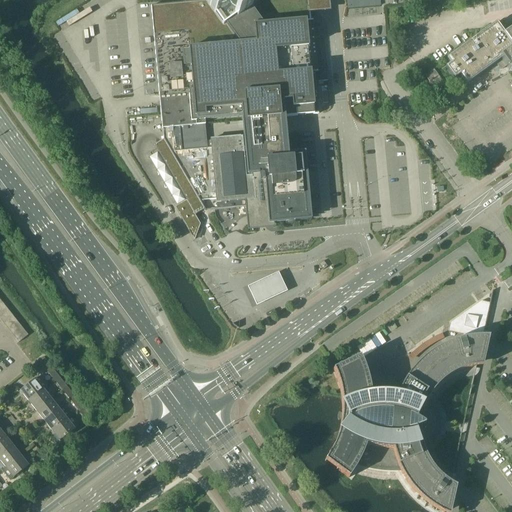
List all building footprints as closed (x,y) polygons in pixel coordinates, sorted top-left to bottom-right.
[(203,0),(205,1),(151,6),(152,14),(154,36),(153,36),(162,129),(163,140),(165,143),(194,192),(215,191),(216,200),(215,200),(215,201),(216,201),(216,203),(217,209),(214,210),(215,210),(246,207),(245,207),(244,201),(253,200),(254,210),(256,210),(255,213),(261,216),(264,209),(267,209),(266,204),(270,203),(272,220),(307,217),(301,157),(284,159),(282,134),(281,118),(318,115),(314,73),(317,73),(312,21),(309,21),(308,13),(308,9),(311,9),(310,2),(310,1),(307,1),(307,0),(203,0)] [(130,18),(107,20),(110,51),(121,50),(124,91),(156,88),(152,47),(133,49),(130,18)] [(452,63),(445,68),(454,80),(461,75),(467,83),(500,59),(502,62),(497,65),(500,71),(506,67),(509,70),(511,69),(511,70),(511,30),(505,36),(497,24),(493,27),(489,30),(453,56),(449,59),(452,63)] [(438,76),(434,70),(425,76),(430,83),(438,76)] [(159,142),(154,145),(186,200),(175,207),(194,240),(199,228),(192,217),(200,213),(203,211),(206,211),(202,201),(215,200),(216,200),(215,191),(194,192),(165,143),(163,140),(159,142)] [(322,271),(327,268),(323,262),(318,265),(322,271)] [(283,286),(277,276),(271,279),(259,285),(250,289),(252,293),(258,304),(265,300),(276,294),(285,290),(283,286)] [(466,339),(466,338),(466,339),(466,340),(465,340),(470,364),(473,363),(476,364),(475,368),(476,368),(483,336),(484,331),(493,292),(493,291),(492,291),(489,303),(482,302),(481,302),(480,302),(451,323),(450,324),(448,332),(456,334),(463,335),(463,336),(462,336),(463,337),(464,339),(466,339)] [(5,308),(0,311),(0,319),(9,312),(5,308)] [(0,319),(4,324),(13,317),(9,312),(0,319)] [(4,324),(7,329),(17,322),(13,317),(4,324)] [(7,329),(11,334),(20,326),(17,322),(7,329)] [(11,334),(13,336),(15,339),(24,331),(20,326),(11,334)] [(24,331),(15,339),(18,343),(28,336),(24,331)] [(328,456),(324,461),(348,479),(352,473),(356,467),(358,463),(368,465),(378,467),(389,468),(399,468),(403,477),(409,485),(415,493),(421,499),(427,504),(433,509),(438,511),(448,511),(455,486),(449,482),(445,479),(440,476),(437,473),(435,470),(430,463),(428,459),(426,456),(424,452),(422,444),(426,442),(429,440),(431,437),(434,433),(435,429),(437,429),(439,427),(439,424),(438,422),(436,422),(435,417),(434,413),(431,410),(429,407),(425,405),(429,397),(435,390),(441,383),(448,378),(455,373),(463,370),(472,368),(481,366),(487,337),(480,337),(474,337),(466,338),(466,339),(464,339),(457,341),(451,343),(444,346),(438,349),(431,353),(425,357),(419,363),(414,368),(409,374),(405,379),(402,384),(399,391),(394,390),(389,389),(385,389),(380,389),(375,390),(370,390),(367,377),(363,365),(359,357),(333,370),(336,379),(339,388),(341,399),(342,410),(341,421),(339,432),(335,443),(330,453),(328,456)] [(54,372),(49,376),(54,382),(59,378),(54,372)] [(35,380),(20,392),(28,402),(43,390),(47,387),(39,377),(35,380)] [(59,388),(64,384),(59,378),(54,382),(59,388)] [(43,390),(28,402),(36,412),(51,400),(43,390)] [(69,392),(65,395),(70,401),(74,398),(69,392)] [(79,404),(74,398),(70,401),(75,407),(79,404)] [(51,400),(36,412),(44,422),(59,410),(51,400)] [(59,410),(44,422),(52,432),(67,420),(59,410)] [(86,412),(81,416),(86,422),(90,418),(86,412)] [(67,420),(52,432),(60,442),(75,430),(67,420)] [(0,456),(13,446),(5,437),(0,440),(0,456)] [(0,460),(6,468),(21,456),(13,446),(0,456),(0,460)] [(29,467),(21,456),(6,468),(14,479),(29,467)]
